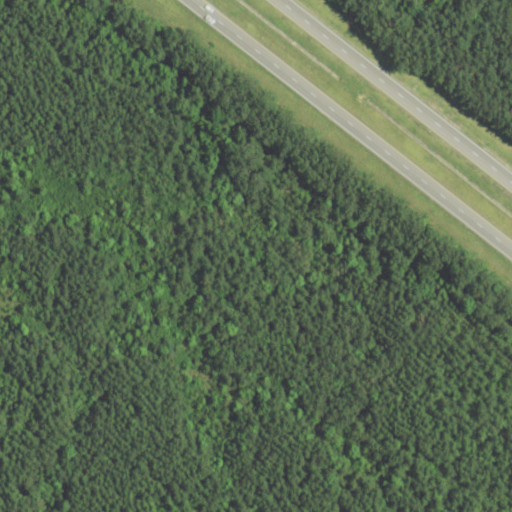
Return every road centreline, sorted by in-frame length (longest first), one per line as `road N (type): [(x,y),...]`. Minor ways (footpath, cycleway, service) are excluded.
road 1 (trunk): [(177,0),(511,258)]
road 2 (trunk): [(511,186),(271,0)]
